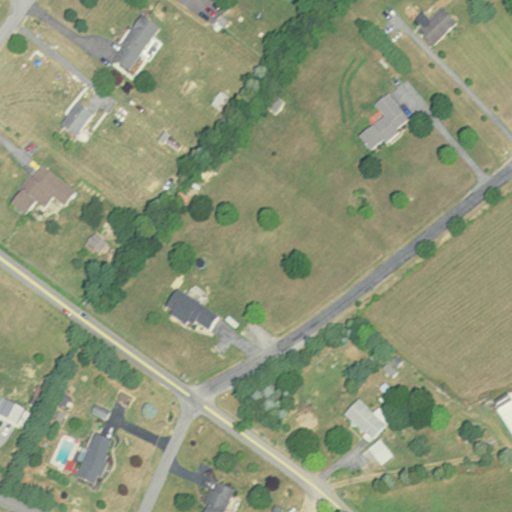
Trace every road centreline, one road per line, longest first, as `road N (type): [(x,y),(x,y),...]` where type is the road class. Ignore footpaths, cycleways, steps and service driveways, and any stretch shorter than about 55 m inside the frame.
road 1 (tertiary): [(348,511),(0,254)]
road 2 (residential): [(196,401),(337,311),(511,166)]
road 3 (residential): [(196,401),(140,511)]
